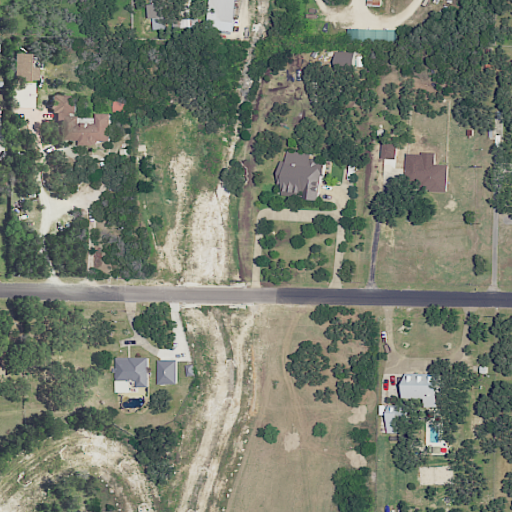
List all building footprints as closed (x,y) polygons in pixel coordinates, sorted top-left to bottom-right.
[(234,25),(235,0),(209,0),(209,23),(234,25)] [(151,29),(167,29),(167,4),(151,4),(151,29)] [(198,26),(197,19),(181,20),(181,27),(198,26)] [(394,29),(348,29),(348,42),(394,42),(394,29)] [(355,52),(335,52),(335,71),(355,71),(355,52)] [(37,67),(28,67),(28,54),(14,54),(13,81),(36,81),(37,67)] [(112,113),(97,113),(97,122),(81,123),(81,115),(66,115),(66,110),(75,110),(74,95),(52,95),(52,123),(66,123),(66,140),(80,140),(80,143),(112,143),(112,113)] [(282,195),(320,199),(324,160),(310,159),(311,153),(287,151),(282,195)] [(447,164),(408,163),(408,182),(420,182),(420,191),(447,191),(447,164)] [(148,358),(116,357),(115,392),(132,392),(132,387),(148,387),(148,358)] [(157,360),(158,384),(177,384),(177,360),(157,360)] [(439,407),(440,373),(406,373),(405,398),(426,399),(426,407),(439,407)] [(387,433),(399,433),(399,421),(409,421),(409,405),(388,405),(387,433)]
